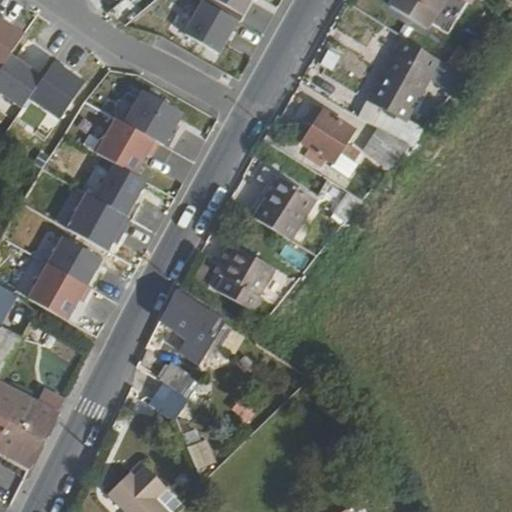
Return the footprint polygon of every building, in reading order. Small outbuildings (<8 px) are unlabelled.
[(203,0),(203,2),(236,21),(237,22),(249,0),(203,0)] [(392,0),(389,7),(425,29),(441,0),(392,0)] [(203,2),(202,2),(183,34),(217,53),(236,21),(203,2)] [(0,91),(56,126),(83,82),(51,62),(42,76),(9,56),(23,34),(0,20),(0,91)] [(395,54),(432,75),(440,60),(404,38),(395,54)] [(395,54),(361,116),(398,136),(432,75),(395,54)] [(142,91),(123,124),(158,143),(167,148),(174,135),(170,133),(181,113),(142,91)] [(325,110),(303,143),(333,163),(354,130),(325,110)] [(150,157),(158,143),(123,124),(115,119),(95,154),(113,164),(133,175),(145,155),(150,157)] [(133,175),(113,164),(93,199),(125,216),(145,182),(133,175)] [(282,178),(258,219),(292,238),(316,198),(282,178)] [(342,193),(333,213),(349,220),(358,200),(342,193)] [(85,194),(65,229),(105,251),(111,241),(118,230),(121,232),(129,219),(125,216),(93,199),(85,194)] [(118,230),(111,241),(115,243),(121,232),(118,230)] [(62,237),(47,264),(85,286),(101,259),(62,237)] [(234,245),(217,273),(223,277),(240,248),(234,245)] [(240,248),(223,277),(227,279),(219,292),(255,314),(263,299),(260,298),(276,269),(240,248)] [(47,264),(27,299),(66,321),(77,300),(82,303),(90,288),(85,286),(47,264)] [(0,283),(0,320),(14,292),(0,283)] [(175,293),(160,323),(188,339),(181,351),(201,362),(223,321),(193,305),(179,296),(175,293)] [(0,455),(26,470),(53,419),(0,391),(0,372),(13,344),(0,334),(0,455)] [(50,351),(70,360),(75,349),(55,340),(50,351)] [(165,384),(192,398),(202,380),(174,366),(165,384)] [(154,402),(181,417),(192,401),(192,398),(165,384),(163,383),(154,402)] [(187,447),(195,471),(215,464),(206,441),(187,447)] [(115,492),(134,511),(133,511),(169,511),(173,508),(161,496),(172,484),(151,463),(140,474),(137,470),(115,492)] [(172,484),(161,496),(173,508),(184,497),(172,484)]
